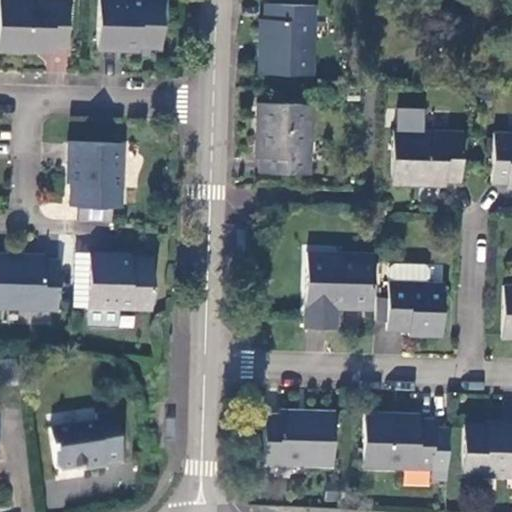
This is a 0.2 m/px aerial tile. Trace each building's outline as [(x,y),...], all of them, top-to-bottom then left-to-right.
[(59,0),(2,0),(1,51),(27,53),(27,47),(69,49),(71,0),(59,0)] [(102,0),(99,50),(122,52),(123,47),(163,49),(164,0),(102,0)] [(312,76),(314,7),(266,5),(264,46),(261,45),(260,73),(312,76)] [(64,72),(67,58),(46,54),(44,68),(64,72)] [(307,177),(309,107),(261,105),(260,146),(254,146),(254,174),(307,177)] [(463,133),(392,132),(391,186),(416,187),(417,182),(461,183),(463,133)] [(511,136),(494,136),(493,185),(511,185),(511,136)] [(121,209),(123,144),(67,143),(67,168),(72,168),(71,207),(80,207),(80,222),(112,223),(113,209),(121,209)] [(0,306),(59,308),(60,260),(19,259),(19,253),(0,252),(0,306)] [(88,309),(151,310),(152,261),(115,259),(115,253),(89,252),(88,309)] [(337,309),(373,310),(375,254),(307,252),(305,329),(336,330),(337,309)] [(444,286),(429,286),(429,272),(425,267),(394,266),(390,270),(390,285),(389,285),(388,300),(388,324),(387,333),(410,334),(410,338),(443,339),(444,286)] [(378,324),(388,324),(388,300),(378,300),(378,324)] [(46,357),(26,357),(27,372),(46,370),(46,357)] [(332,469),(333,415),(305,414),(305,419),(265,417),(263,467),(332,469)] [(119,467),(115,417),(95,419),(95,425),(47,431),(52,470),(58,475),(82,472),(82,476),(102,474),(102,469),(119,467)] [(392,417),(363,417),(363,470),(432,472),(434,423),(392,422),(392,417)] [(502,429),(463,427),(462,480),(511,479),(511,424),(502,424),(502,429)]
